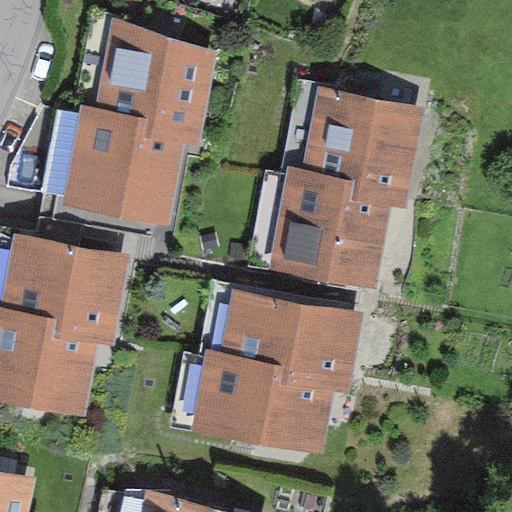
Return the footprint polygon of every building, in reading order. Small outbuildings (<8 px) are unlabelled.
[(207,38),(96,24),(84,113),(170,123),(196,127),(207,38)] [(406,83),(302,66),(286,160),(364,173),(390,177),(406,83)] [(68,109),(56,197),(157,211),(170,123),(84,113),(68,109)] [(268,156),(253,243),(350,259),(364,173),(286,160),(268,156)] [(119,242),(8,220),(0,260),(0,307),(88,325),(102,328),(119,242)] [(336,291),(226,273),(213,354),(293,367),(323,372),(336,291)] [(0,387),(74,401),(88,325),(0,307),(0,387)] [(213,354),(182,348),(168,429),(279,448),(293,367),(213,354)] [(0,475),(0,511),(23,511),(30,483),(0,475)] [(221,511),(142,491),(136,511),(221,511)]
